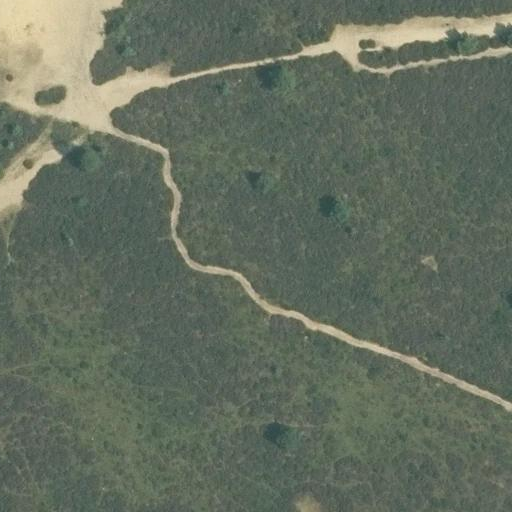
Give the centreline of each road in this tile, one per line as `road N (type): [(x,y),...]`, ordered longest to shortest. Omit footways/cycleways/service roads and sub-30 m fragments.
road 1 (unknown): [(92,120),(201,68),(511,36)]
road 2 (unknown): [(0,195),(37,150),(92,120)]
